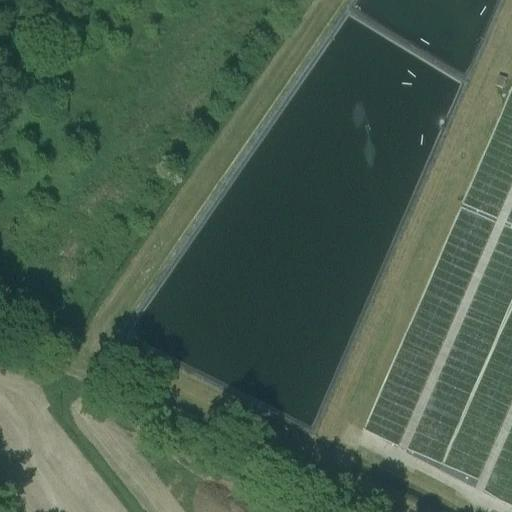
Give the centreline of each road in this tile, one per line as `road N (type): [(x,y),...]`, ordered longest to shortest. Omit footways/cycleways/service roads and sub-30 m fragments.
road 1 (track): [(336,0),(75,375)]
road 2 (track): [(75,375),(370,511)]
